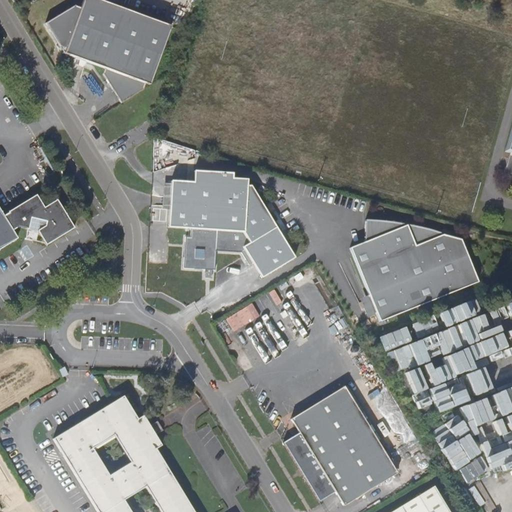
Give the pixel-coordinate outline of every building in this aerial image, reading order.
[(168,27),(95,0),(79,0),(76,8),(70,6),(44,23),(57,45),(63,47),(61,52),(102,67),(100,72),(118,102),(141,88),(143,82),(147,83),(168,27)] [(193,182),(183,181),(173,181),(170,181),(167,227),(190,229),(190,237),(185,237),(183,267),(205,269),(212,269),(214,269),(215,250),(241,251),(248,264),(252,262),(262,278),(295,258),(253,190),(246,190),(247,180),(232,179),(232,173),(193,170),(193,182)] [(0,243),(14,235),(9,227),(15,224),(25,226),(23,231),(30,233),(31,228),(35,229),(43,242),(71,225),(55,197),(41,205),(33,192),(0,212),(0,211),(0,243)] [(478,285),(459,228),(366,224),(365,242),(351,246),(368,295),(361,297),(361,300),(367,317),(378,313),(379,318),(478,285)] [(475,298),(464,303),(469,315),(480,311),(475,298)] [(225,319),(233,331),(260,315),(253,303),(225,319)] [(511,306),(417,336),(414,325),(381,335),(393,374),(403,371),(417,415),(433,410),(433,411),(492,392),(483,364),(511,354),(511,306)] [(440,313),(445,326),(457,321),(451,308),(440,313)] [(484,398),(459,406),(469,436),(478,434),(481,443),(500,436),(503,443),(491,447),(493,454),(487,456),(491,470),(502,466),(504,470),(511,467),(511,378),(504,381),(507,390),(484,397),(484,398)] [(283,443),(318,502),(334,492),(342,506),(396,474),(343,387),(290,419),(298,433),(283,443)] [(149,426),(143,416),(137,420),(122,397),(52,440),(96,511),(193,511),(155,449),(160,445),(155,436),(162,431),(157,421),(149,426)] [(460,415),(431,430),(442,451),(443,450),(454,469),(481,454),(460,415)] [(483,457),(459,468),(466,482),(490,471),(483,457)] [(399,476),(421,463),(418,458),(396,471),(399,476)] [(449,511),(434,487),(392,511),(449,511)]
